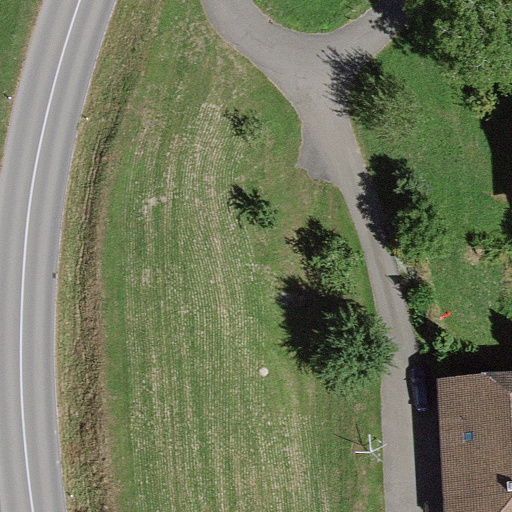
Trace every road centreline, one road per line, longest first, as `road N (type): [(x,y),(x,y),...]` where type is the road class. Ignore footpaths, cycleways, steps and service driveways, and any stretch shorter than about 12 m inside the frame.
road 1 (tertiary): [(80,0),(40,138),(23,269),(23,415),(33,511)]
road 2 (unclassified): [(293,55),(376,262),(393,365),(400,511)]
road 3 (unclassified): [(293,55),(344,48),(400,0)]
